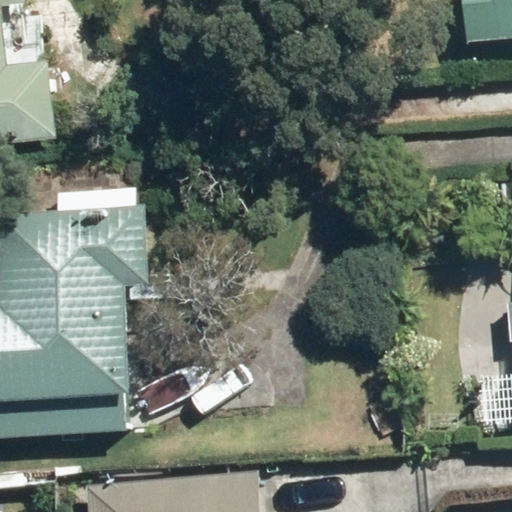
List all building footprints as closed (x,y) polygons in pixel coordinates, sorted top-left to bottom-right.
[(0,0),(0,146),(64,139),(56,64),(14,68),(7,7),(32,4),(31,0),(0,0)] [(511,0),(469,0),(473,32),(511,27),(511,0)] [(0,441),(133,430),(131,400),(144,398),(135,288),(160,286),(153,207),(3,220),(10,307),(0,307),(0,441)] [(511,299),(503,300),(508,341),(511,340),(511,299)] [(368,366),(324,365),(322,441),(366,443),(368,366)] [(262,511),(259,470),(86,484),(87,511),(262,511)]
